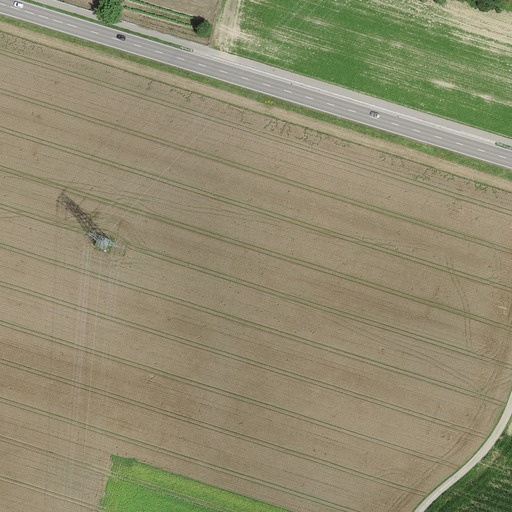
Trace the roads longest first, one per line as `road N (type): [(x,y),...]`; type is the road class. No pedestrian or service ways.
road 1 (secondary): [(0,3),(511,159)]
road 2 (track): [(418,511),(485,449),(511,400)]
